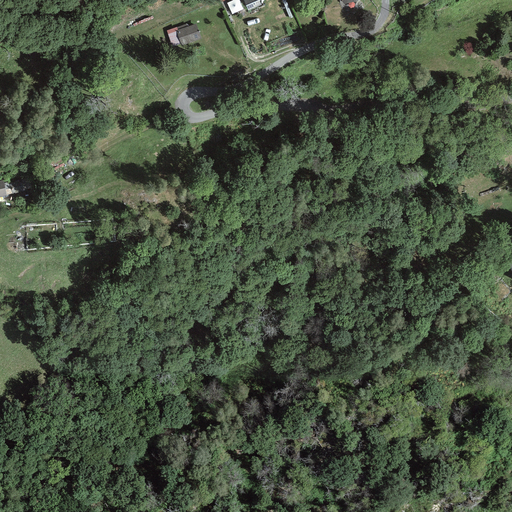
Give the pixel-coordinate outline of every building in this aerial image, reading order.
[(229,0),(227,1),(232,13),(244,8),(240,0),(229,0)] [(261,0),(243,0),(248,11),(263,4),(261,0)] [(197,23),(176,30),(181,45),(202,39),(197,23)] [(3,180),(0,180),(0,195),(31,187),(29,177),(4,183),(3,180)] [(253,312),(241,315),(245,328),(256,324),(253,312)] [(176,379),(160,388),(168,401),(184,392),(176,379)]
